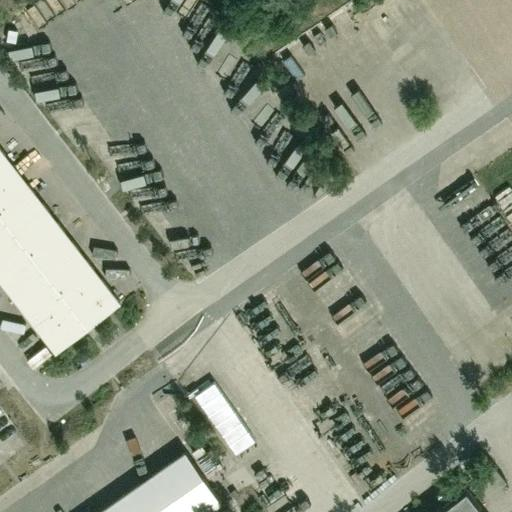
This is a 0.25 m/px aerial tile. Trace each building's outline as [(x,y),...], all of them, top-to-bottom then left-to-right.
[(265,152),(161,0),(124,0),(65,41),(180,209),(265,152)] [(0,148),(0,280),(55,352),(120,303),(0,148)] [(205,511),(221,501),(185,449),(94,511),(205,511)] [(467,476),(473,482),(477,479),(479,477),(474,471),(468,475),(467,476)] [(484,511),(466,489),(435,511),(484,511)]
